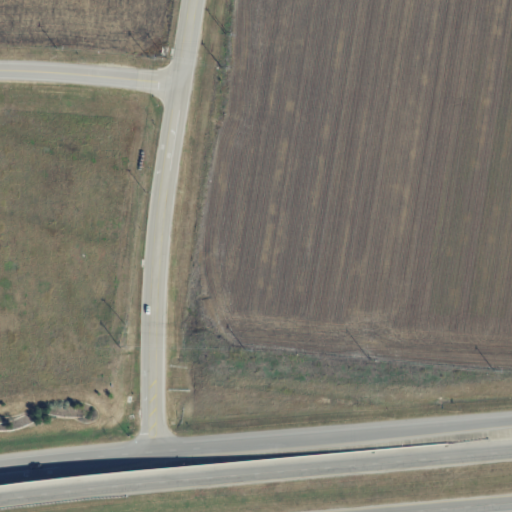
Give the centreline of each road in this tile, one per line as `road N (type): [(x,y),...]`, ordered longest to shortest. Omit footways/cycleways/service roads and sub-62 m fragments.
road 1 (trunk): [(511,451),(0,498)]
road 2 (residential): [(154,451),(152,265),(191,0)]
road 3 (trunk): [(511,422),(200,448)]
road 4 (residential): [(178,83),(0,70)]
road 5 (trunk): [(200,448),(57,461)]
